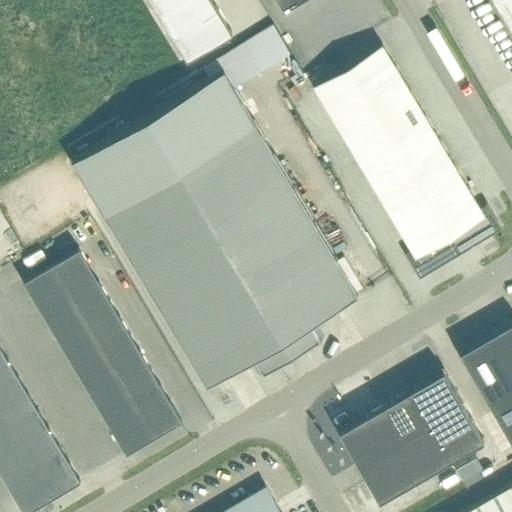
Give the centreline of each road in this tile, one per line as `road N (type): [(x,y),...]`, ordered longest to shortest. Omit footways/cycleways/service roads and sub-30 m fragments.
road 1 (unclassified): [(271,406),(511,259)]
road 2 (unknown): [(5,301),(119,492)]
road 3 (unclassified): [(401,0),(511,188)]
road 4 (unclassified): [(86,511),(271,406)]
road 5 (unclassified): [(271,406),(333,511)]
